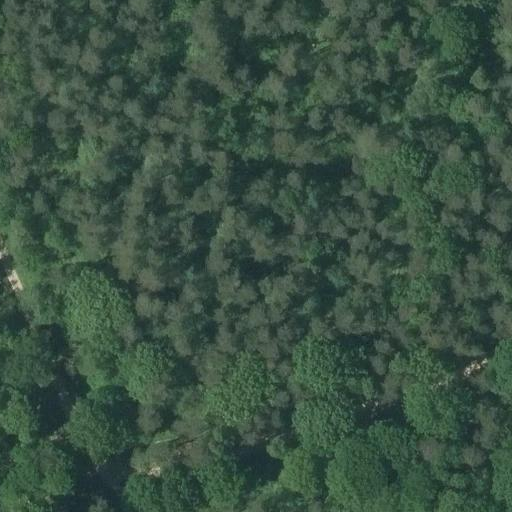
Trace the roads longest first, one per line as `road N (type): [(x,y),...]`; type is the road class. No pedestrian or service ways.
road 1 (track): [(511,350),(355,412),(149,477),(104,473),(39,511)]
road 2 (track): [(132,511),(104,473),(0,256)]
road 3 (track): [(0,346),(84,511)]
